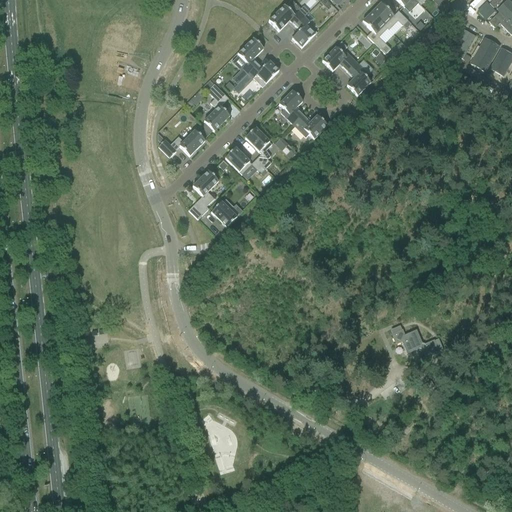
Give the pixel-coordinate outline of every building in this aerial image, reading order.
[(324,0),(322,0),(320,3),(326,10),(330,6),(324,0)] [(394,0),(403,9),(408,14),(417,5),(415,2),(412,0),(394,0)] [(493,9),(502,0),(493,0),(491,3),(489,5),(493,9)] [(511,5),(509,3),(498,14),(511,28),(511,5)] [(486,4),(477,12),(485,21),(494,13),(486,4)] [(380,6),(381,6),(380,5),(371,15),(388,32),(397,23),(402,28),(407,22),(398,13),(393,18),(380,6)] [(283,8),(268,23),(278,34),(289,23),(294,28),(304,19),(303,18),(298,13),(293,17),(283,8)] [(511,36),(511,28),(498,14),(494,18),(511,36)] [(361,24),(362,24),(371,33),(377,39),(377,40),(378,39),(386,31),(388,32),(371,15),(361,24)] [(499,24),(493,18),(488,23),(494,29),(499,24)] [(304,19),(294,28),(299,33),(295,37),(292,40),(291,40),(301,50),(316,35),(307,26),(309,24),(304,19)] [(419,23),(415,28),(419,33),(424,28),(419,23)] [(371,33),(366,38),(372,44),(384,56),(390,51),(378,39),(377,40),(377,39),(371,33)] [(466,33),(457,49),(468,55),(477,39),(466,33)] [(484,40),(469,65),(484,74),(499,49),(484,40)] [(237,58),(231,64),(240,73),(242,71),(247,76),(256,66),(252,62),(263,51),(252,41),(247,46),(247,45),(246,45),(236,56),(237,58)] [(346,74),(355,64),(343,52),(346,49),(341,44),(321,63),(332,74),(339,67),(346,74)] [(511,57),(502,52),(491,72),(503,79),(511,63),(511,57)] [(385,60),(379,55),(374,60),(379,66),(385,60)] [(448,57),(445,62),(463,72),(466,67),(448,57)] [(247,76),(233,91),(238,96),(252,81),(262,90),(269,82),(278,73),(268,63),(263,69),(261,71),(256,66),(247,76)] [(365,80),(368,77),(355,64),(346,74),(353,81),(346,88),(356,98),(370,85),(365,80)] [(483,77),(466,67),(463,72),(480,82),(483,77)] [(465,76),(462,81),(468,84),(471,79),(465,76)] [(483,77),(480,82),(497,92),(500,87),(483,77)] [(468,84),(462,81),(457,90),(462,94),(468,84)] [(209,82),(203,89),(204,91),(206,93),(213,86),(209,82)] [(228,85),(224,89),(228,93),(233,89),(228,85)] [(206,93),(214,101),(209,105),(216,111),(203,124),(213,134),(229,119),(219,109),(221,107),(227,100),(213,86),(206,93)] [(511,93),(500,87),(497,92),(511,100),(511,93)] [(280,115),(292,127),(302,118),(295,111),(302,104),(292,93),(278,107),(283,112),(280,115)] [(309,125),(302,118),(292,127),(305,140),(308,137),(313,142),(326,128),(316,118),(309,125)] [(255,161),(265,171),(270,165),(267,162),(270,159),(265,152),(271,146),(254,130),(244,140),(260,156),(255,161)] [(157,135),(157,141),(161,145),(157,149),(169,160),(170,159),(175,154),(175,153),(176,152),(179,149),(189,159),(204,143),(194,133),(184,143),(183,144),(179,140),(178,139),(169,147),(164,142),(157,135)] [(284,156),(291,150),(281,139),(274,145),(284,156)] [(260,176),(265,171),(255,161),(251,166),(234,150),(224,160),(241,177),(251,167),(260,176)] [(291,151),(285,157),(289,161),(295,155),(291,151)] [(222,163),(217,167),(222,172),(227,167),(222,163)] [(207,173),(192,189),(202,199),(198,202),(193,207),(202,216),(208,211),(206,209),(213,201),(207,194),(218,183),(207,173)] [(221,204),(210,214),(213,218),(226,230),(236,220),(242,214),(235,207),(233,209),(225,201),(221,205),(221,204)] [(197,222),(202,216),(193,207),(188,212),(197,222)] [(396,345),(401,343),(405,351),(406,351),(409,352),(410,353),(419,349),(422,351),(426,360),(438,354),(433,342),(424,346),(420,345),(417,336),(415,336),(413,335),(412,334),(404,337),(401,332),(393,335),(392,336),(396,345)] [(430,383),(420,389),(423,394),(433,389),(430,383)] [(229,469),(226,457),(215,460),(219,472),(229,469)]
